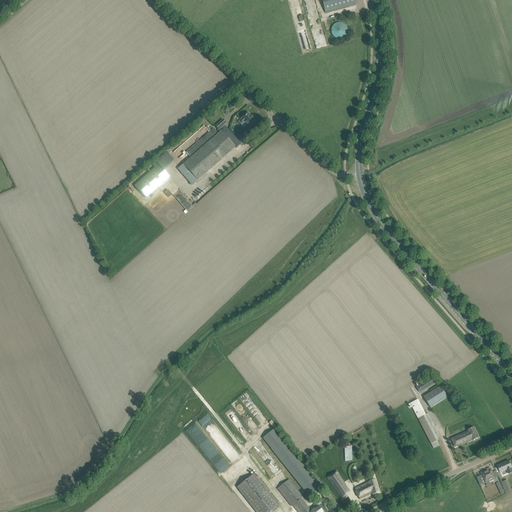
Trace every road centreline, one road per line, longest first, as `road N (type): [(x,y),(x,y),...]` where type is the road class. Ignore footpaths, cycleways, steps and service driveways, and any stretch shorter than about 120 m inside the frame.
road 1 (track): [(46,511),(110,474),(208,340),(283,298),(321,259),(355,202)]
road 2 (unclassified): [(149,0),(330,170),(360,172)]
road 3 (secondary): [(511,377),(373,212),(360,172)]
road 4 (secondary): [(360,172),(381,50),(374,0)]
road 5 (unclassified): [(379,506),(511,446)]
